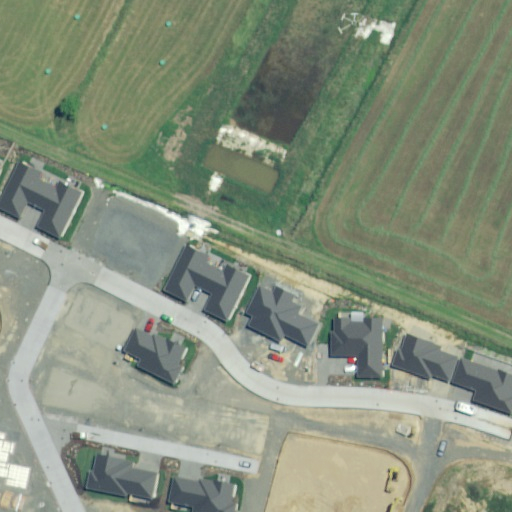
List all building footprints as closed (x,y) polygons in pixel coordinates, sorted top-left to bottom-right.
[(21,162),(0,201),(0,208),(18,218),(26,201),(44,210),(35,227),(57,238),(81,193),(58,181),(55,189),(37,180),(41,172),(21,162)] [(209,257),(187,246),(165,290),(186,300),(194,283),(212,293),(204,309),(226,320),(248,277),(227,266),(224,273),(205,263),(209,257)] [(251,317),(247,325),(281,342),(285,335),(306,346),(316,325),(296,314),(300,306),(290,302),(293,296),(275,287),(272,293),(260,287),(246,314),(251,317)] [(382,379),(383,317),(366,317),(366,324),(349,323),(349,317),(335,316),(334,332),(332,332),(331,357),(359,358),(358,378),(382,379)] [(142,359),(138,366),(173,384),(186,360),(180,357),(184,349),(155,334),(153,338),(136,329),(125,350),(142,359)] [(450,381),(457,357),(438,351),(439,346),(407,336),(402,351),(397,349),(392,366),(430,378),(431,375),(450,381)] [(511,374),(460,358),(452,383),(477,391),(473,401),(511,413),(511,374)] [(89,474),(86,489),(126,495),(127,492),(152,496),(156,472),(131,468),(132,461),(95,455),(92,474),(89,474)] [(202,482),(173,477),(169,503),(193,507),(192,511),(233,511),(236,498),(230,497),(232,485),(203,480),(202,482)]
